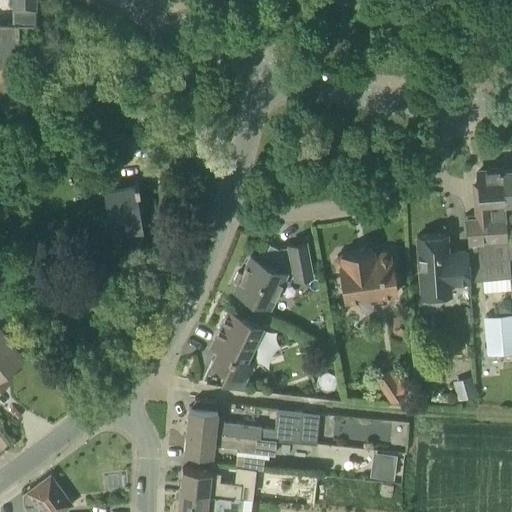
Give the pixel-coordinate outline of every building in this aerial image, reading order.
[(13,0),(14,10),(36,10),(35,0),(13,0)] [(19,23),(13,23),(0,23),(0,66),(18,67),(19,67),(19,23)] [(123,217),(126,232),(143,229),(136,190),(139,189),(138,181),(134,182),(134,184),(117,187),(112,156),(130,153),(126,134),(97,140),(102,168),(95,169),(98,191),(102,190),(107,220),(123,217)] [(511,165),(502,166),(504,200),(506,235),(511,234),(511,165)] [(468,250),(470,280),(509,276),(506,235),(504,200),(502,166),(498,167),(499,167),(490,168),(490,171),(477,172),(478,183),(475,184),(477,216),(466,217),(466,214),(467,234),(468,250)] [(450,281),(470,280),(468,250),(448,251),(447,233),(417,235),(421,295),(450,293),(450,281)] [(235,289),(269,305),(286,271),(294,269),(295,278),(312,275),(305,241),(289,244),(289,245),(278,247),(270,243),(262,259),(251,254),(242,274),(238,272),(233,281),(238,283),(235,289)] [(339,265),(345,300),(397,292),(396,283),(399,278),(398,273),(394,270),(391,252),(388,253),(385,250),(381,251),(379,254),(373,255),(372,248),(341,252),(341,255),(337,255),(335,258),(335,262),(339,265)] [(27,286),(28,273),(2,272),(2,285),(27,286)] [(511,311),(510,300),(503,300),(499,305),(500,312),(511,311)] [(212,360),(245,376),(252,362),(245,359),(261,324),(228,308),(211,344),(218,347),(212,360)] [(511,318),(511,313),(485,315),(487,353),(511,351),(511,318)] [(0,373),(22,357),(0,327),(0,385),(2,384),(2,383),(1,384),(0,382),(0,373)] [(406,390),(391,368),(375,379),(390,401),(406,390)] [(458,400),(477,394),(470,375),(452,381),(458,400)] [(186,429),(276,438),(316,443),(319,413),(302,411),(277,407),(275,427),(261,426),(261,425),(217,420),(218,409),(189,406),(186,429)] [(236,446),(236,448),(275,452),(276,438),(186,429),(184,452),(213,455),(215,444),(236,446)] [(367,475),(392,477),(394,453),(370,450),(367,475)] [(264,456),(259,456),(252,455),(237,454),(235,466),(258,469),(262,469),(264,456)] [(180,490),(240,497),(243,497),(244,484),(210,481),(211,471),(182,467),(180,490)] [(58,511),(70,503),(50,476),(23,496),(24,511),(58,511)] [(391,485),(381,483),(379,494),(389,496),(391,485)] [(238,511),(240,497),(180,490),(177,511),(238,511)]
